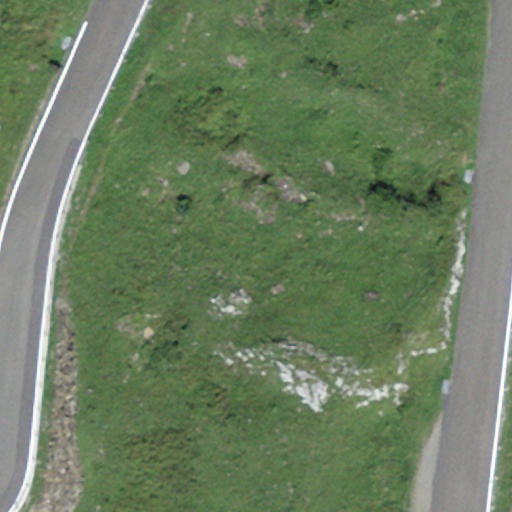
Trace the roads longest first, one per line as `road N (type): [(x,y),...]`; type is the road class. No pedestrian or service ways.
road 1 (primary): [(461,511),(511,56)]
road 2 (primary): [(120,0),(33,202),(11,298),(0,422)]
